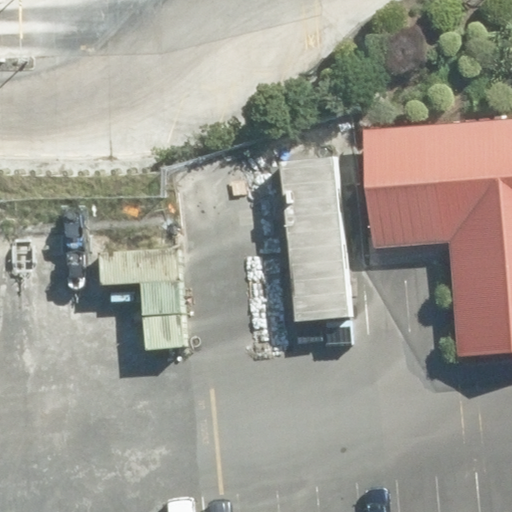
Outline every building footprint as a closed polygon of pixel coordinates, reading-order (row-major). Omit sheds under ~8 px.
[(0,0),(0,69),(48,69),(46,0),(0,0)] [(511,121),(365,133),(374,250),(448,244),(456,357),(511,353),(511,121)] [(352,320),(337,157),(275,163),(290,325),(352,320)] [(199,253),(121,248),(116,335),(194,339),(199,253)] [(138,349),(84,348),(84,415),(137,415),(138,349)]
